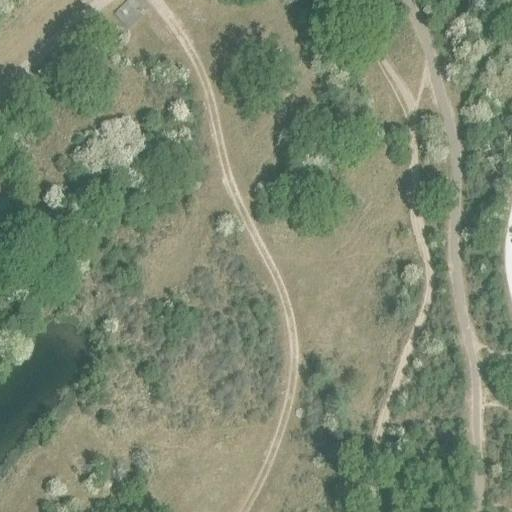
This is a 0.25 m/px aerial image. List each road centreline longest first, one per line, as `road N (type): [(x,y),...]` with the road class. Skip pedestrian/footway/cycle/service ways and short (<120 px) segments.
road 1 (track): [(232,511),(273,421),(290,356),(277,286),(219,164),(201,87),(144,0)]
road 2 (unknown): [(355,0),(415,126),(427,304),(375,458),(369,511)]
road 3 (track): [(0,85),(89,0)]
